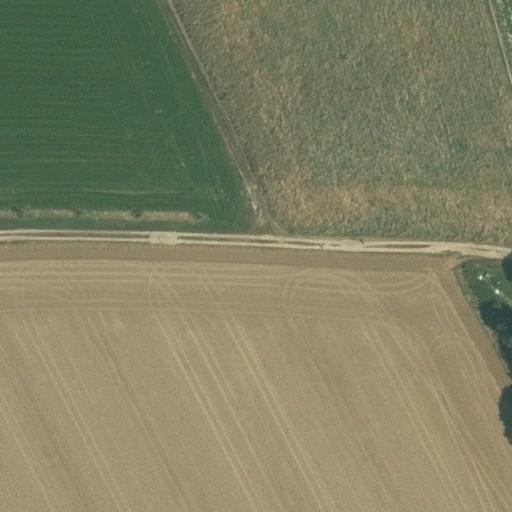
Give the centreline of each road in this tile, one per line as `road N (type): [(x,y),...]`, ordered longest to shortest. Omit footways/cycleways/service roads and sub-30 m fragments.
road 1 (track): [(0,248),(140,227),(291,249),(511,252)]
road 2 (track): [(167,0),(291,249)]
